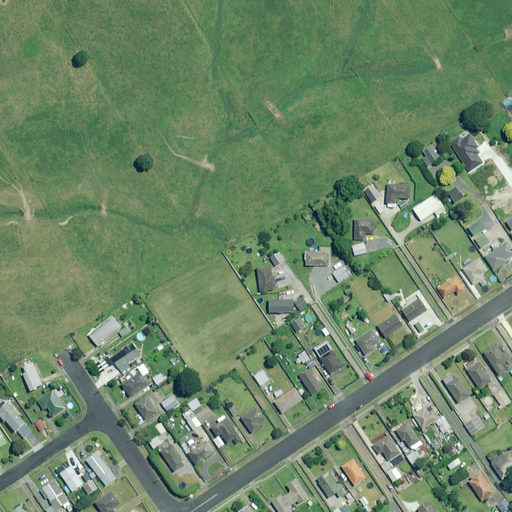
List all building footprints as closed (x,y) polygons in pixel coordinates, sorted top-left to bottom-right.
[(460,138),(450,144),(468,172),(483,163),(477,153),(479,152),(476,148),(477,147),(470,135),(462,140),(460,138)] [(444,150),(441,152),(435,143),(424,151),(427,157),(423,159),(428,166),(440,159),(444,156),(447,154),(444,150)] [(397,198),(404,198),(404,202),(409,202),(409,198),(410,198),(411,185),(388,184),(388,203),(397,204),(397,198)] [(382,198),(373,186),(365,191),(373,203),(382,198)] [(446,210),(436,194),(414,209),(422,221),(435,212),(437,216),(446,210)] [(385,211),(380,204),(376,207),(380,214),(385,211)] [(374,233),(374,220),(356,219),(356,239),(365,240),(365,233),(374,233)] [(474,236),(486,228),(480,219),(468,227),(474,236)] [(433,226),(430,221),(423,226),(426,230),(433,226)] [(491,243),(484,233),(475,239),(482,249),(491,243)] [(367,253),(365,242),(352,245),(355,256),(367,253)] [(492,246),(495,250),(485,256),(494,270),(511,257),(511,248),(507,242),(501,246),(499,242),(492,246)] [(285,260),(279,252),(271,258),(276,266),(285,260)] [(329,266),(329,253),(307,252),(306,265),(329,266)] [(447,261),(455,256),(452,253),(445,258),(447,261)] [(488,270),(480,258),(464,269),(474,284),(483,278),(481,275),(488,270)] [(261,291),(275,289),(274,287),(276,287),(275,276),(273,276),(271,268),(258,269),(261,291)] [(466,290),(457,276),(438,288),(445,298),(456,291),(459,295),(466,290)] [(390,296),(388,293),(384,295),(389,302),(396,297),(394,294),(390,296)] [(308,305),(303,297),(295,302),(300,310),(308,305)] [(428,310),(420,299),(403,310),(410,322),(428,310)] [(270,313),(279,313),(279,314),(283,314),(283,313),(294,313),(294,300),(270,300),(270,313)] [(404,326),(396,315),(378,326),(386,338),(404,326)] [(122,327),(112,316),(104,323),(89,335),(99,346),(122,327)] [(353,322),(349,317),(343,321),(353,334),(356,331),(350,324),(353,322)] [(306,327),(300,318),(292,324),(297,332),(306,327)] [(127,327),(119,333),(123,338),(131,332),(127,327)] [(381,341),(373,329),(356,340),(366,356),(376,350),(374,346),(381,341)] [(343,367),(327,342),(315,350),(331,374),(343,367)] [(128,363),(130,362),(133,367),(139,362),(136,358),(140,355),(132,343),(112,357),(124,375),(132,369),(128,363)] [(503,354),(497,345),(485,353),(499,375),(506,371),(502,365),(511,359),(506,352),(503,354)] [(151,351),(148,346),(142,349),(145,354),(151,351)] [(299,356),(300,358),(297,360),(300,363),(303,361),(304,363),(311,359),(306,351),(299,356)] [(179,362),(176,357),(171,361),(174,366),(179,362)] [(492,381),(480,362),(468,370),(480,389),(492,381)] [(31,391),(39,388),(38,387),(43,384),(34,363),(24,367),(26,373),(24,374),(31,391)] [(130,373),(133,377),(128,380),(129,381),(123,385),(130,397),(149,384),(144,376),(150,372),(144,363),(138,368),(140,372),(137,374),(134,370),(130,373)] [(323,388),(311,369),(300,377),(313,395),(323,388)] [(270,380),(263,370),(255,376),(261,386),(270,380)] [(165,380),(162,374),(154,379),(158,385),(165,380)] [(454,379),(451,375),(444,380),(459,403),(470,395),(458,377),(454,379)] [(65,394),(59,386),(38,400),(44,410),(48,407),(54,416),(66,409),(59,398),(65,394)] [(303,400),(295,388),(275,402),(283,414),(303,400)] [(284,393),(281,389),(274,393),(277,397),(284,393)] [(511,402),(503,390),(495,395),(503,408),(511,402)] [(161,402),(155,392),(136,404),(146,420),(158,412),(155,406),(161,402)] [(180,405),(173,394),(162,402),(169,413),(180,405)] [(192,409),(202,424),(214,415),(208,407),(204,410),(197,398),(188,404),(192,409)] [(0,402),(0,415),(5,421),(6,420),(16,432),(17,430),(24,439),(31,433),(24,424),(25,423),(8,402),(7,403),(4,400),(0,402)] [(490,403),(485,407),(489,412),(494,408),(490,403)] [(238,413),(233,405),(228,408),(234,416),(238,413)] [(266,419),(258,407),(242,418),(252,433),(261,427),(259,424),(266,419)] [(423,430),(436,421),(439,427),(440,426),(444,432),(452,427),(444,415),(440,418),(434,410),(429,414),(425,408),(413,415),(423,430)] [(202,424),(192,409),(184,415),(194,430),(202,424)] [(243,439),(225,415),(218,420),(220,423),(212,429),(218,437),(221,434),(228,443),(234,439),(237,444),(243,439)] [(484,427),(477,417),(466,425),(473,435),(484,427)] [(46,427),(40,419),(35,422),(40,431),(46,427)] [(423,444),(408,422),(396,430),(404,441),(405,440),(412,451),(423,444)] [(404,460),(401,455),(402,454),(387,431),(377,438),(371,442),(379,454),(384,452),(389,460),(382,465),(387,472),(404,460)] [(163,443),(158,436),(149,442),(154,449),(163,443)] [(225,444),(220,436),(214,440),(219,448),(225,444)] [(215,453),(207,441),(189,454),(197,465),(215,453)] [(184,459),(174,444),(162,452),(175,472),(185,465),(182,460),(184,459)] [(87,460),(95,471),(90,475),(93,479),(98,475),(106,486),(117,478),(97,452),(87,460)] [(421,463),(413,452),(407,457),(415,467),(421,463)] [(450,453),(443,458),(446,462),(453,457),(450,453)] [(490,458),(493,463),(492,464),(503,480),(511,473),(511,468),(504,456),(501,458),(498,453),(490,458)] [(366,478),(354,459),(342,467),(355,486),(366,478)] [(75,472),(71,466),(60,474),(73,492),(83,484),(78,477),(84,472),(81,468),(75,472)] [(402,477),(396,468),(388,473),(394,482),(402,477)] [(471,480),(469,481),(482,501),(495,493),(481,472),(470,479),(471,480)] [(330,475),(328,473),(318,480),(320,482),(319,483),(329,498),(337,493),(340,497),(345,494),(331,474),(330,475)] [(309,497),(297,479),(288,486),(292,491),(284,497),(282,494),(272,501),(279,511),(293,511),(290,506),(298,501),(299,503),(309,497)] [(58,480),(56,481),(56,480),(40,490),(46,499),(48,498),(56,510),(69,501),(59,485),(61,484),(58,480)] [(98,488),(93,481),(83,487),(89,495),(98,488)] [(121,504),(113,493),(97,503),(102,511),(115,511),(113,509),(121,504)] [(504,511),(511,508),(506,500),(498,504),(502,511),(504,511)] [(437,511),(431,502),(419,510),(419,511),(437,511)]
